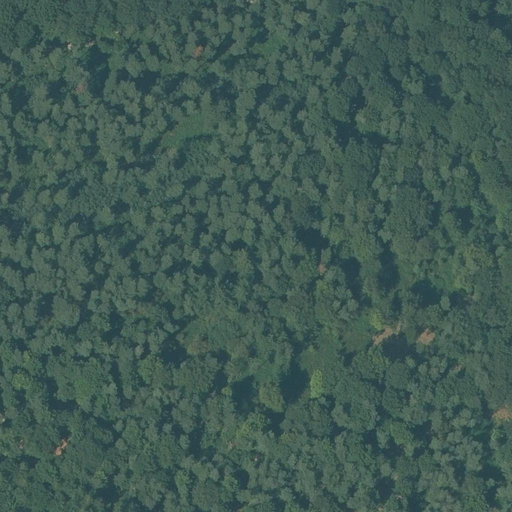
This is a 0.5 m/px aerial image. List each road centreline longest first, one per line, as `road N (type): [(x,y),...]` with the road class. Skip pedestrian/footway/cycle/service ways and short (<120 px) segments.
road 1 (track): [(166,511),(374,0)]
road 2 (unknown): [(173,0),(0,39)]
